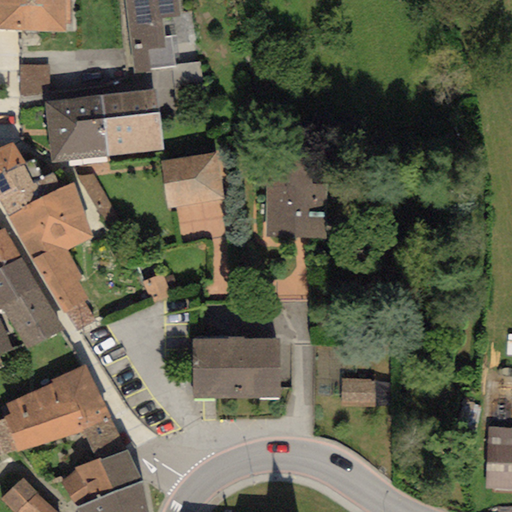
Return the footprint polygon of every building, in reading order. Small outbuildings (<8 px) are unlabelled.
[(70,22),(69,0),(0,0),(0,29),(65,31),(64,22),(70,22)] [(178,0),(124,0),(133,76),(148,74),(148,68),(173,65),(170,37),(164,38),(162,17),(180,16),(178,0)] [(18,66),(18,94),(48,93),(48,65),(18,66)] [(154,91),(100,96),(108,157),(162,151),(154,91)] [(100,96),(43,103),(51,164),(108,157),(100,96)] [(44,178),(34,159),(24,163),(12,144),(0,149),(0,201),(9,216),(61,188),(52,175),(44,178)] [(219,151),(160,160),(168,209),(176,207),(219,201),(226,200),(219,151)] [(327,156),(265,156),(265,239),(327,239),(327,156)] [(92,174),(79,179),(104,223),(113,207),(92,174)] [(73,185),(61,188),(9,216),(32,260),(63,311),(66,310),(83,302),(89,299),(68,251),(93,237),(73,185)] [(219,201),(176,207),(182,241),(224,234),(219,201)] [(0,231),(0,267),(19,257),(4,229),(0,231)] [(0,309),(3,309),(27,348),(62,328),(19,257),(0,267),(0,309)] [(94,322),(83,302),(66,310),(78,331),(94,322)] [(0,368),(4,366),(0,357),(0,353),(12,348),(0,321),(0,368)] [(279,340),(193,339),(192,401),(279,401),(279,340)] [(53,385),(6,403),(10,413),(2,416),(4,419),(0,420),(0,451),(1,454),(82,430),(97,461),(126,452),(85,365),(50,381),(53,385)] [(376,381),(341,379),(339,407),(375,409),(376,381)] [(511,428),(487,427),(484,489),(511,490),(511,428)] [(140,481),(126,452),(97,461),(79,467),(58,480),(76,509),(140,481)] [(56,511),(22,478),(2,498),(16,511),(56,511)] [(147,511),(140,481),(76,509),(78,511),(147,511)]
